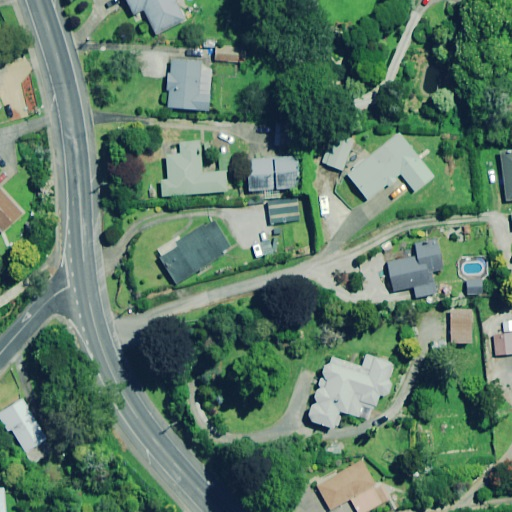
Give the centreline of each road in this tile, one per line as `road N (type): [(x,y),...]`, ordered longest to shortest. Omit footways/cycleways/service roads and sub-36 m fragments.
road 1 (trunk): [(81,284),(76,164),(38,0)]
road 2 (trunk): [(217,511),(124,401),(98,352),(81,284)]
